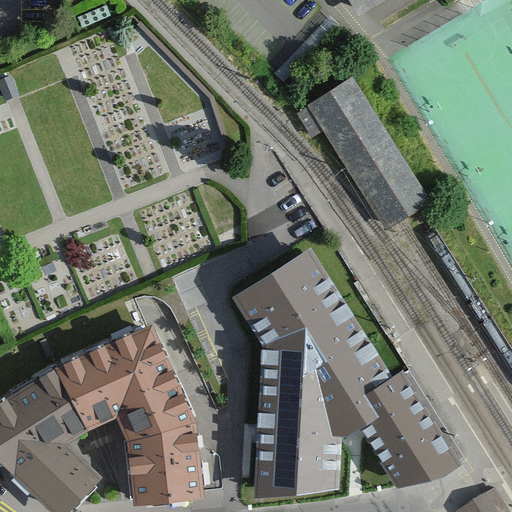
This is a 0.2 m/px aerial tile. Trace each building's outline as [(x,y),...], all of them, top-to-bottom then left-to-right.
[(385,0),(354,0),(363,14),(385,0)] [(427,198),(352,78),(299,111),(312,131),(325,124),(387,223),(399,216),(415,205),(427,198)] [(391,384),(312,251),(232,299),(260,346),(261,498),(346,497),(345,437),(363,426),(398,485),(453,452),(407,374),(391,384)] [(152,323),(56,368),(88,426),(117,412),(128,435),(196,417),(152,323)] [(0,403),(0,453),(59,511),(99,474),(65,441),(88,426),(56,368),(0,403)] [(196,417),(128,435),(135,497),(204,493),(196,417)] [(501,511),(490,492),(456,511),(501,511)]
